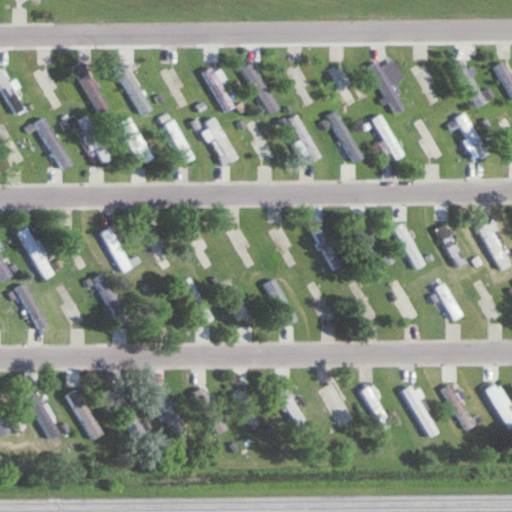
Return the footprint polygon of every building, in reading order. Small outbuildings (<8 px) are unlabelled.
[(450,64),(459,59),(483,101),(475,106),(450,64)] [(283,66),(293,60),(318,103),(308,109),(283,66)] [(366,65),(374,60),(402,106),(393,112),(366,65)] [(71,66),(80,61),(106,105),(98,111),(71,66)] [(240,67),(249,61),(277,108),(268,113),(240,67)] [(410,67),(419,61),(441,98),(432,103),(410,67)] [(511,96),(494,66),(502,61),(511,77),(511,96)] [(114,68),(124,62),(152,108),(142,114),(114,68)] [(156,68),(166,62),(192,104),(181,110),(156,68)] [(327,68),(336,63),(355,95),(347,100),(327,68)] [(201,70),(209,65),(234,107),(226,112),(201,70)] [(34,73),(42,67),(66,108),(58,113),(34,73)] [(0,88),(0,69),(24,108),(15,114),(0,88)] [(205,108),(198,94),(191,98),(199,112),(205,108)] [(326,115),(334,110),(362,156),(353,161),(326,115)] [(412,116),(421,111),(446,154),(438,159),(412,116)] [(455,116),(463,111),(488,153),(480,158),(455,116)] [(370,117),(379,112),(404,154),(396,160),(370,117)] [(511,143),(496,117),(505,112),(511,123),(511,143)] [(0,131),(0,113),(1,113),(30,161),(21,166),(0,131)] [(287,119),(296,113),(321,156),(312,161),(287,119)] [(77,119),(85,114),(112,159),(103,164),(77,119)] [(245,119),(254,114),(279,156),(271,161),(245,119)] [(119,120),(128,115),(153,157),(145,162),(119,120)] [(205,120),(213,115),(238,157),(230,162),(205,120)] [(33,122),(44,116),(71,162),(61,169),(33,122)] [(163,123),(171,118),(194,157),(186,162),(163,123)] [(391,226),(400,221),(425,263),(417,268),(391,226)] [(349,227),(358,222),(383,264),(374,269),(349,227)] [(476,227),(485,222),(510,264),(501,270),(476,227)] [(434,228),(443,223),(465,261),(457,266),(434,228)] [(141,229),(150,224),(173,264),(165,269),(141,229)] [(16,231),(25,225),(53,272),(44,277),(16,231)] [(310,230),(319,225),(342,264),(333,269),(310,230)] [(99,231),(107,226),(131,266),(122,271),(99,231)] [(56,232),(65,227),(90,269),(82,274),(56,232)] [(184,232),(193,227),(215,264),(206,269),(184,232)] [(246,267),(254,263),(237,229),(229,233),(246,267)] [(0,255),(11,274),(0,280),(0,255)] [(92,278),(101,272),(126,315),(118,320),(92,278)] [(389,278),(397,273),(423,315),(414,321),(389,278)] [(179,280),(188,275),(214,317),(205,323),(179,280)] [(222,282),(230,276),(256,319),(247,324),(222,282)] [(261,284),(273,277),(298,319),(287,326),(261,284)] [(307,282),(316,277),(341,319),(332,324),(307,282)] [(475,284),(484,279),(505,315),(497,320),(475,284)] [(141,285),(149,280),(172,318),(164,324),(141,285)] [(13,287),(22,281),(47,324),(39,329),(13,287)] [(434,286),(443,281),(463,314),(454,319),(434,286)] [(72,325),(82,321),(71,297),(61,302),(72,325)] [(317,391),(335,380),(357,418),(339,429),(317,391)] [(484,388),(493,382),(511,413),(511,426),(508,429),(484,388)] [(359,388),(368,383),(393,426),(384,431),(359,388)] [(275,389),(283,384),(309,426),(300,432),(275,389)] [(401,389),(410,384),(438,431),(429,436),(401,389)] [(441,389),(450,384),(473,423),(464,428),(441,389)] [(21,392),(32,385),(58,427),(46,434),(21,392)] [(106,390),(115,385),(140,428),(132,433),(106,390)] [(233,391),(242,386),(264,423),(255,429),(233,391)] [(149,392),(158,387),(183,429),(174,434),(149,392)] [(188,394),(199,387),(227,432),(215,439),(188,394)] [(67,394),(75,389),(100,431),(92,436),(67,394)] [(0,412),(10,430),(0,435),(0,412)]
